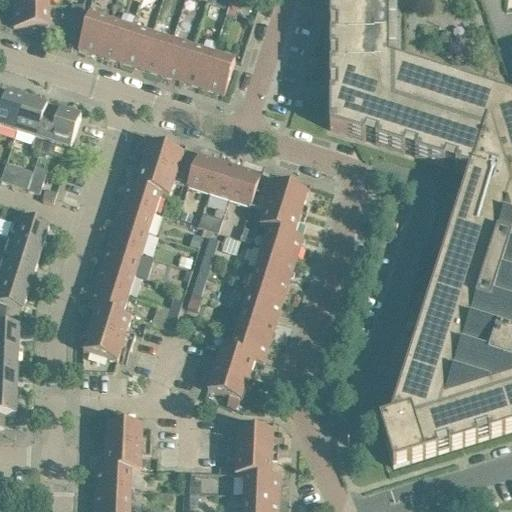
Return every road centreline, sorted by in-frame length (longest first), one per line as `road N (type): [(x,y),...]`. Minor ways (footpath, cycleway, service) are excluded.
road 1 (residential): [(342,511),(292,395),(355,199),(354,178),(335,164),(244,136)]
road 2 (residential): [(54,402),(58,316),(127,98)]
road 3 (residential): [(362,511),(511,466)]
road 4 (residential): [(54,402),(200,408)]
road 5 (residential): [(286,0),(244,136)]
road 6 (residential): [(127,98),(0,57)]
road 7 (residential): [(244,136),(127,98)]
